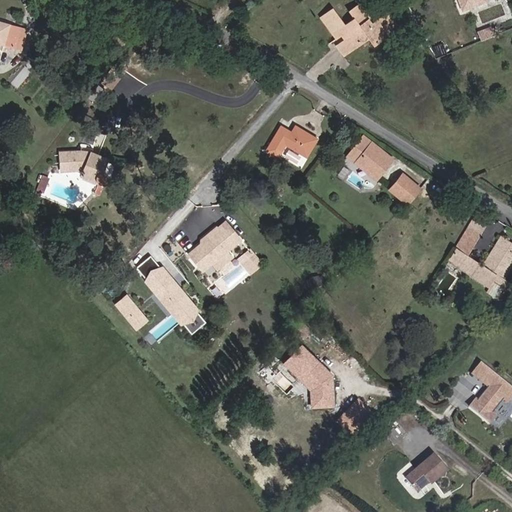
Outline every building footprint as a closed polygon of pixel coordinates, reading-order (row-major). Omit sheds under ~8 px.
[(459,0),(463,10),(485,1),(484,0),(459,0)] [(373,44),(388,34),(377,20),(369,26),(365,22),(370,18),(359,4),(349,12),(354,19),(344,25),(332,9),(322,16),(337,38),(342,35),(345,39),(336,46),(343,56),(362,43),(360,40),(367,35),(368,38),(373,44)] [(388,34),(397,27),(387,13),(377,20),(388,34)] [(335,39),(337,38),(322,16),(319,18),(335,39)] [(0,43),(3,44),(8,26),(0,23),(0,43)] [(20,29),(8,26),(3,44),(15,47),(20,29)] [(111,41),(121,49),(130,38),(120,29),(111,41)] [(89,98),(97,104),(104,95),(97,89),(89,98)] [(285,144),(306,156),(316,139),(295,127),(291,133),(290,136),(278,129),(266,151),(276,157),(285,144)] [(290,136),(291,133),(280,127),(278,129),(290,136)] [(376,179),(392,160),(364,137),(344,161),(352,167),(356,162),(376,179)] [(107,174),(102,171),(108,159),(90,152),(91,149),(82,147),(82,151),(59,152),(61,172),(83,171),(80,176),(101,184),(106,183),(109,178),(107,174)] [(414,211),(428,194),(402,173),(383,196),(401,211),(407,204),(414,211)] [(36,190),(43,193),(50,178),(42,175),(36,190)] [(93,193),(99,196),(102,187),(96,185),(93,193)] [(482,228),(483,229),(488,219),(478,213),(473,223),(474,223),(482,228)] [(225,250),(239,238),(224,220),(216,227),(215,226),(209,231),(210,234),(206,237),(204,235),(200,239),(202,241),(187,253),(201,270),(211,262),(225,250)] [(457,251),(465,256),(482,228),(474,223),(457,251)] [(508,283),(503,279),(511,264),(511,244),(501,237),(482,267),(467,257),(460,268),(460,269),(469,274),(470,273),(494,288),(497,283),(505,288),(508,283)] [(216,267),(230,255),(225,250),(211,262),(216,267)] [(448,260),(460,268),(467,257),(465,256),(457,251),(455,250),(448,260)] [(253,269),(260,263),(252,254),(245,260),(253,269)] [(202,319),(167,276),(151,256),(136,268),(187,332),(188,331),(190,333),(192,331),(193,331),(202,324),(201,323),(203,322),(201,319),(202,319)] [(253,269),(245,260),(241,263),(249,272),(253,269)] [(319,285),(317,276),(309,278),(311,287),(319,285)] [(311,299),(307,294),(301,298),(306,303),(311,299)] [(136,308),(126,295),(116,303),(124,314),(125,313),(126,315),(129,313),(130,314),(136,308)] [(145,320),(136,308),(130,314),(129,313),(126,315),(125,313),(124,314),(135,327),(145,320)] [(311,331),(301,322),(295,329),(304,338),(311,331)] [(328,377),(315,363),(317,361),(302,345),(287,360),(302,375),(299,378),(311,390),(312,408),(333,406),(332,377),(328,377)] [(511,401),(511,388),(483,365),(474,375),(490,388),(480,402),(478,401),(472,409),(492,424),(498,417),(495,414),(506,401),(510,404),(511,401)] [(352,437),(372,415),(358,401),(346,414),(350,418),(342,427),(352,437)] [(342,427),(350,418),(346,414),(337,423),(342,427)] [(400,438),(394,430),(387,436),(393,444),(400,438)] [(435,484),(450,472),(437,455),(407,480),(418,493),(433,481),(435,484)]
